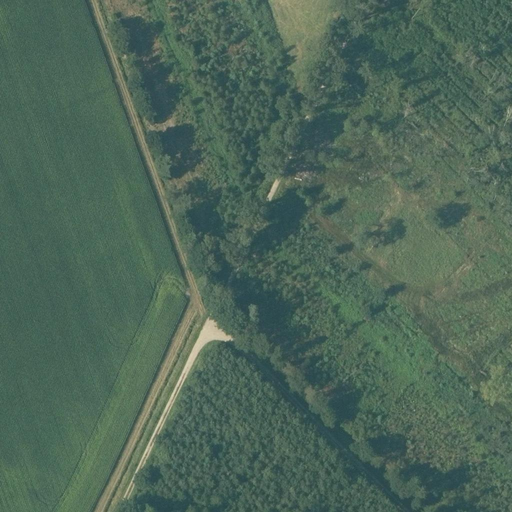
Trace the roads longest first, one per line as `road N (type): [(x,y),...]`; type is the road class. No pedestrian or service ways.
road 1 (track): [(361,0),(120,511)]
road 2 (track): [(207,325),(403,511)]
